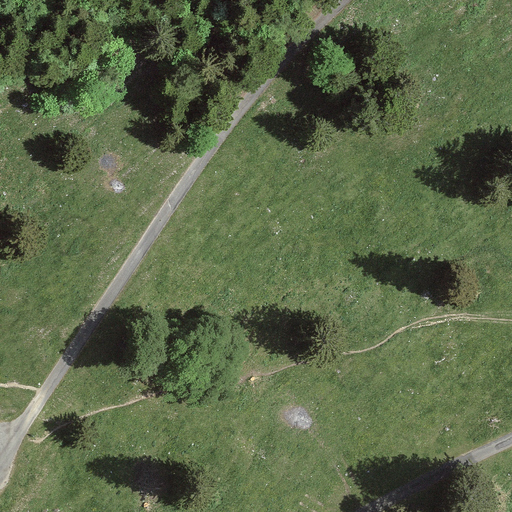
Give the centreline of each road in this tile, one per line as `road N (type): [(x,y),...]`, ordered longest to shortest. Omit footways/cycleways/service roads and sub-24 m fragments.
road 1 (unclassified): [(0,465),(228,122),(342,0)]
road 2 (unclassified): [(511,437),(366,511)]
